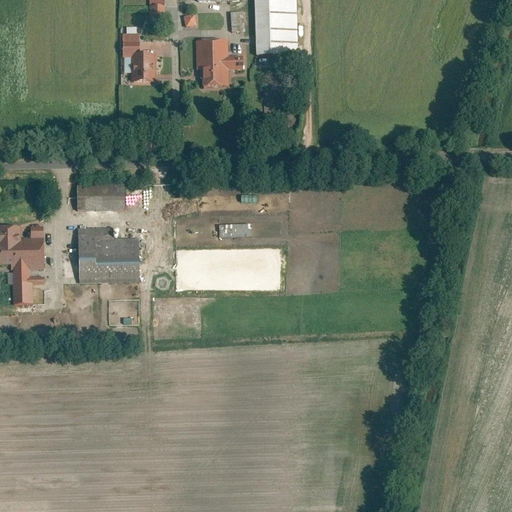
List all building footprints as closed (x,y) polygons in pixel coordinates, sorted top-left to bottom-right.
[(164,0),(149,0),(150,25),(165,24),(164,0)] [(296,0),(253,0),(254,58),(298,57),(296,0)] [(244,32),(243,13),(231,13),(233,33),(244,32)] [(198,27),(198,15),(185,16),(185,28),(198,27)] [(122,57),(139,58),(139,37),(122,36),(122,57)] [(196,73),(202,73),(202,89),(228,89),(228,70),(243,70),(243,58),(228,58),(228,43),(196,43),(196,73)] [(131,69),(131,85),(154,85),(155,58),(139,58),(122,57),(122,69),(131,69)] [(253,225),(219,226),(220,239),(253,237),(253,225)] [(0,248),(2,248),(2,267),(15,267),(33,266),(49,266),(48,241),(26,241),(25,228),(0,228),(0,248)] [(47,229),(34,229),(34,239),(47,239),(47,229)] [(116,230),(80,231),(82,283),(143,282),(142,241),(116,242),(116,230)] [(15,267),(16,307),(38,306),(37,286),(49,286),(49,278),(33,278),(33,266),(15,267)] [(84,284),(68,285),(68,299),(85,298),(84,284)]
